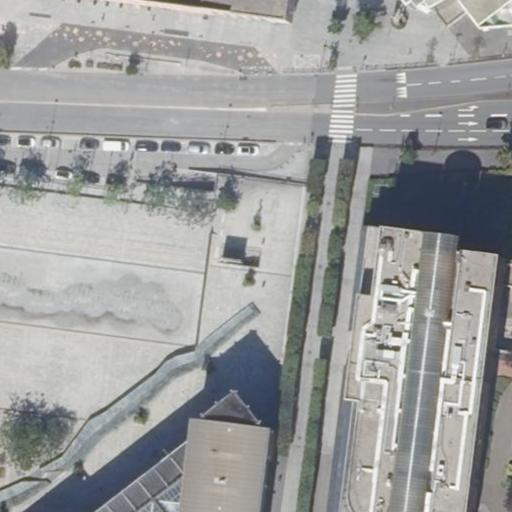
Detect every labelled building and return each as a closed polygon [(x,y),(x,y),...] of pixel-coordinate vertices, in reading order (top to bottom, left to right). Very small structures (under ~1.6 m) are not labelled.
[(80,0),(291,26),(294,26),(297,0),(80,0)] [(401,0),(413,15),(421,9),(426,13),(434,8),(429,3),(424,1),(415,9),(407,0),(401,0)] [(511,0),(407,0),(415,9),(424,1),(429,3),(434,8),(448,27),(469,12),(480,29),(511,26),(511,0)] [(364,227),(351,333),(373,335),(372,344),(365,343),(365,351),(364,359),(371,360),(370,369),(347,367),(328,511),(475,511),(491,384),(476,382),(476,376),(487,365),(477,354),(478,349),(496,351),(497,337),(507,260),(466,254),(468,240),(428,235),(370,228),(364,227)] [(351,333),(347,367),(370,369),(371,360),(364,359),(365,351),(365,343),(372,344),(373,335),(351,333)] [(487,365),(494,366),(496,351),(478,349),(477,354),(487,365)] [(493,376),(494,366),(487,365),(476,376),(476,382),(491,384),(493,376)] [(265,511),(276,430),(273,430),(269,430),(250,404),(246,403),(246,407),(237,407),(238,401),(233,401),(209,418),(214,420),(213,423),(200,421),(197,439),(196,442),(193,471),(186,511),(265,511)] [(196,442),(127,493),(132,500),(141,511),(193,471),(196,442)] [(118,511),(186,511),(193,471),(141,511),(132,500),(118,511)] [(127,493),(112,504),(118,511),(132,500),(127,493)]
